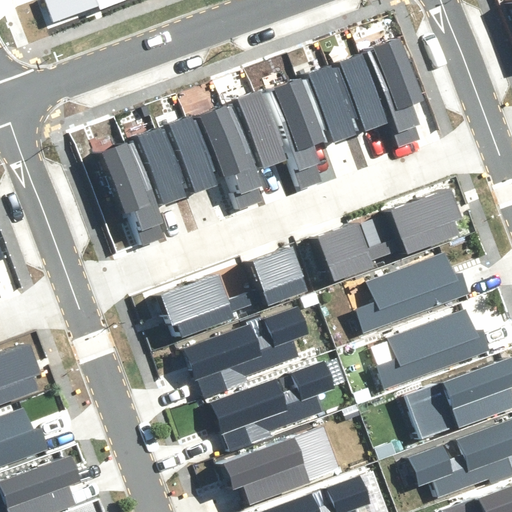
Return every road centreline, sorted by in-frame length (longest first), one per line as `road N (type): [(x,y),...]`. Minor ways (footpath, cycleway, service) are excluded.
road 1 (residential): [(495,129),(75,289)]
road 2 (residential): [(249,0),(0,92)]
road 3 (residential): [(75,289),(159,511)]
road 4 (residential): [(0,92),(75,289)]
road 5 (residential): [(446,0),(495,129)]
